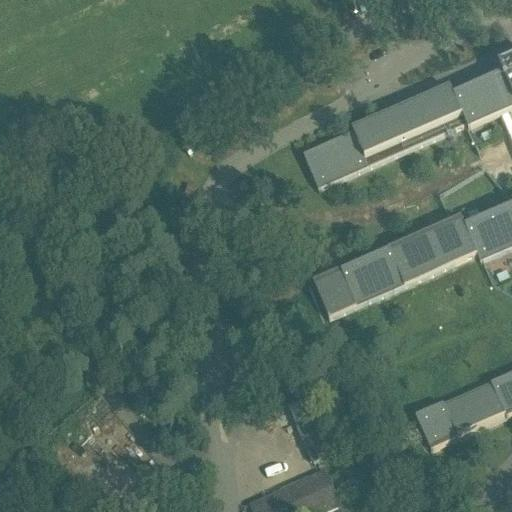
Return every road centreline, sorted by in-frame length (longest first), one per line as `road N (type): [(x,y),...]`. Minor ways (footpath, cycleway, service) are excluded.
road 1 (unclassified): [(507,0),(342,108),(252,153),(211,192),(203,267),(231,366),(218,448),(222,509)]
road 2 (unclassified): [(222,509),(138,427),(0,260)]
